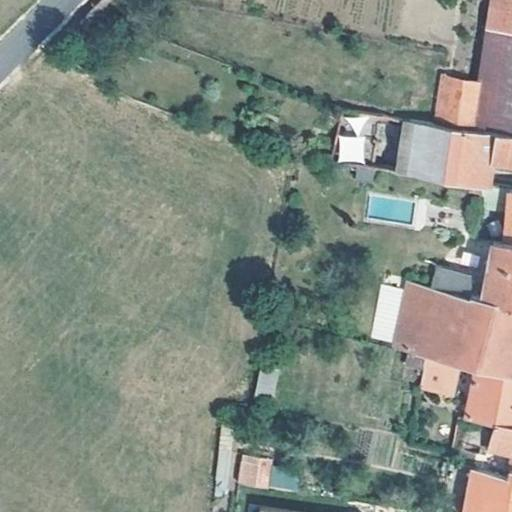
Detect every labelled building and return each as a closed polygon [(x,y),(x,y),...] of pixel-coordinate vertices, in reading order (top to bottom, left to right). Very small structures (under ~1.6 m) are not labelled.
[(511,0),(493,0),(493,3),(480,78),(472,128),(511,132),(511,0)] [(433,123),(472,128),(480,78),(441,74),(433,123)] [(373,174),(382,115),(338,110),(330,168),(373,174)] [(511,132),(472,128),(433,123),(405,119),(397,178),(490,192),(494,165),(511,167),(511,132)] [(506,245),(511,245),(511,205),(511,207),(504,205),(500,228),(508,229),(506,245)] [(482,301),(511,305),(511,245),(506,245),(493,244),(482,301)] [(435,294),(469,299),(471,284),(437,278),(435,294)] [(393,287),(388,319),(404,322),(409,289),(393,287)] [(511,305),(482,301),(469,299),(435,294),(409,289),(404,322),(388,319),(382,356),(428,363),(446,366),(458,368),(477,371),(511,376),(511,305)] [(420,395),(442,398),(446,366),(428,363),(420,395)] [(453,400),(458,368),(446,366),(442,398),(453,400)] [(258,393),(275,393),(275,371),(258,371),(258,393)] [(484,426),(511,428),(511,376),(477,371),(469,424),(484,426)] [(511,428),(484,426),(480,452),(471,450),(467,474),(505,480),(506,473),(511,474),(511,428)] [(237,484),(267,489),(272,459),(242,454),(237,484)] [(294,491),(300,473),(277,466),(272,484),(294,491)] [(511,511),(511,474),(506,473),(505,480),(467,474),(461,511),(511,511)]
